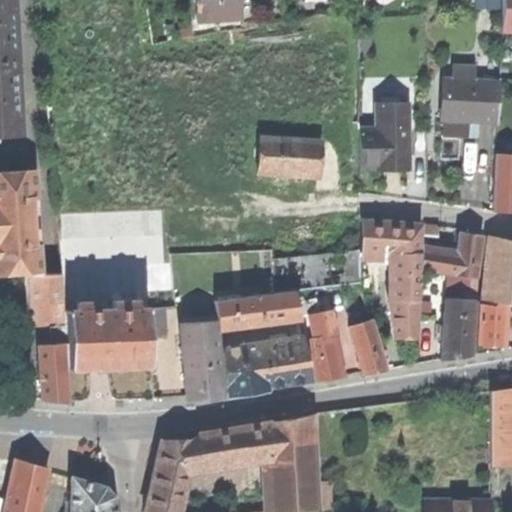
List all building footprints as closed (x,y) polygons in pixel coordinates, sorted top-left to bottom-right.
[(0,0),(0,136),(19,136),(11,0),(0,0)] [(193,0),(194,19),(240,17),(239,0),(193,0)] [(511,16),(501,16),(499,71),(511,71),(511,16)] [(450,66),(450,81),(472,81),(472,67),(450,66)] [(498,81),(496,120),(511,121),(511,71),(499,71),(498,81)] [(480,120),(496,120),(498,81),(472,81),(450,81),(443,81),(442,120),(443,120),(469,120),(480,120)] [(360,128),(359,167),(377,167),(377,171),(393,171),(410,172),(412,105),(377,104),(376,129),(360,128)] [(456,137),(470,137),(469,120),(443,120),(443,137),(456,137)] [(469,120),(470,137),(479,137),(480,120),(469,120)] [(260,139),(257,172),(314,176),(315,158),(316,142),(260,139)] [(0,275),(24,275),(36,274),(32,187),(28,187),(28,171),(0,172),(0,275)] [(511,173),(505,172),(499,212),(511,214),(511,173)] [(390,240),(420,239),(421,224),(361,221),(361,252),(376,252),(390,252),(390,240)] [(425,225),(424,234),(445,236),(446,227),(425,225)] [(425,250),(423,268),(474,275),(480,235),(469,234),(460,232),(457,254),(425,250)] [(511,242),(489,236),(481,304),(507,306),(511,306),(511,242)] [(420,239),(390,240),(390,252),(389,298),(396,338),(406,338),(416,338),(420,239)] [(360,281),(361,252),(272,261),(275,293),(295,290),(303,289),(360,281)] [(360,281),(360,284),(375,285),(376,252),(361,252),(360,281)] [(49,323),(65,322),(64,312),(63,294),(61,273),(36,274),(24,275),(27,325),(49,323)] [(440,290),(441,274),(421,273),(420,288),(440,290)] [(458,357),(470,356),(476,280),(464,278),(464,281),(447,280),(444,324),(443,340),(442,359),(458,357)] [(296,303),(305,301),(303,289),(295,290),(296,303)] [(213,301),(217,330),(299,319),(298,317),(296,303),(295,290),(275,293),(213,301)] [(348,303),(354,325),(371,320),(364,298),(348,303)] [(309,315),(317,313),(314,299),(305,301),(296,303),(298,317),(309,315)] [(146,301),(147,309),(159,308),(159,300),(146,301)] [(66,343),(67,369),(108,368),(145,366),(142,309),(136,309),(136,301),(112,302),(113,310),(87,311),(87,302),(75,303),(75,311),(64,312),(65,322),(66,343)] [(421,302),(421,317),(431,317),(431,302),(421,302)] [(481,304),(479,344),(489,345),(504,346),(507,306),(481,304)] [(159,308),(147,309),(148,340),(164,339),(163,308),(159,308)] [(309,315),(314,339),(334,334),(337,334),(332,310),(317,313),(309,315)] [(386,372),(371,320),(354,325),(348,327),(363,375),(373,373),(386,372)] [(50,345),(66,343),(65,322),(49,323),(50,345)] [(183,361),(186,397),(202,396),(222,394),(216,322),(180,325),(182,347),(183,361)] [(306,340),(314,381),(327,378),(343,375),(334,334),(314,339),(306,340)] [(220,349),(226,394),(246,391),(290,384),(310,381),(303,337),(220,349)] [(67,369),(66,343),(50,345),(38,346),(41,400),(55,401),(69,402),(67,369)] [(511,388),(489,392),(489,464),(511,463),(511,388)] [(268,511),(318,509),(316,484),(312,414),(286,419),(263,422),(263,424),(265,459),(268,511)] [(188,472),(265,459),(263,424),(197,434),(196,440),(188,472)] [(178,511),(188,472),(196,440),(160,440),(142,511),(178,511)] [(5,501),(2,511),(36,511),(47,470),(14,462),(6,494),(3,494),(2,501),(5,501)] [(70,478),(69,511),(112,511),(111,497),(101,487),(83,482),(70,478)] [(316,484),(318,509),(330,508),(328,483),(316,484)] [(431,501),(431,511),(488,511),(489,501),(431,501)]
